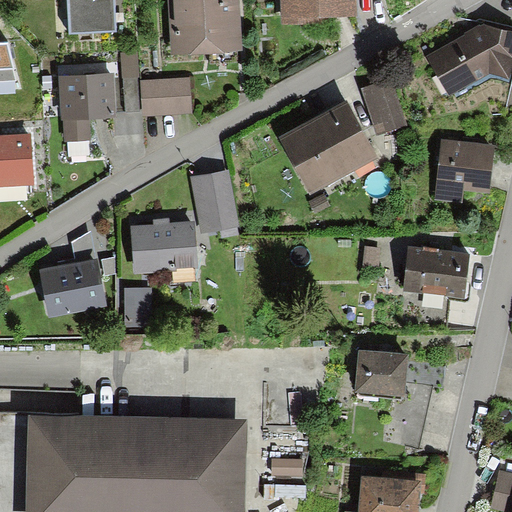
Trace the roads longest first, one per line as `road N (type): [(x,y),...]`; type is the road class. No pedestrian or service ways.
road 1 (residential): [(456,0),(142,169),(0,257)]
road 2 (residential): [(511,255),(451,511)]
